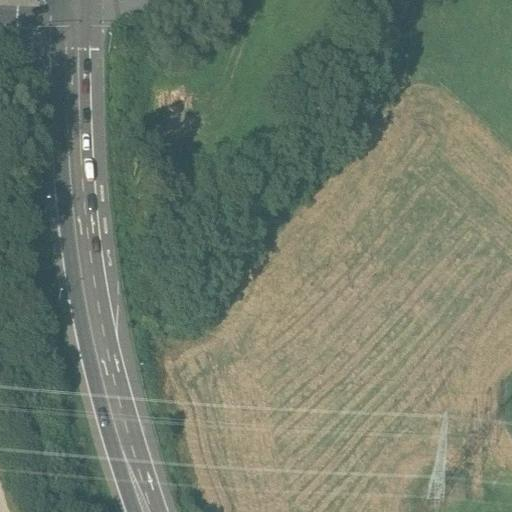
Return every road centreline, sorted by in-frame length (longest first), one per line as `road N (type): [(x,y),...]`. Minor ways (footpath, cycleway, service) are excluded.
road 1 (primary): [(72,127),(90,295),(144,511)]
road 2 (primary): [(72,3),(72,127)]
